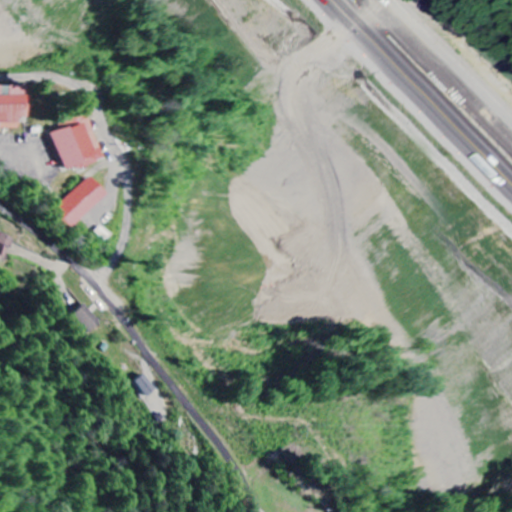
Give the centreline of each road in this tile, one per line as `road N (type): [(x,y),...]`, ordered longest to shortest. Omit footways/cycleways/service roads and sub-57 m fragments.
road 1 (residential): [(0,205),(99,292),(233,465),(256,511)]
road 2 (trunk): [(366,0),(511,147)]
road 3 (residential): [(0,78),(82,90),(123,180)]
road 4 (trunk): [(511,125),(388,0)]
